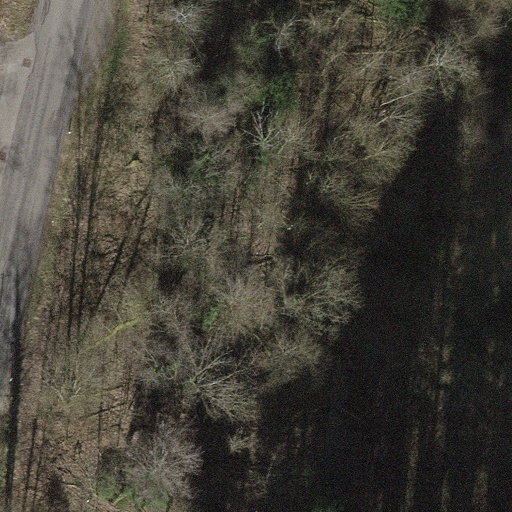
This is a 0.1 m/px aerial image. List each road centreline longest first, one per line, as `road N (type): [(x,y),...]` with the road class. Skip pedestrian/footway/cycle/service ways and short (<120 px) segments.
road 1 (track): [(466,0),(441,51),(368,154),(327,236),(255,435),(218,511)]
road 2 (tertiary): [(69,0),(0,323)]
